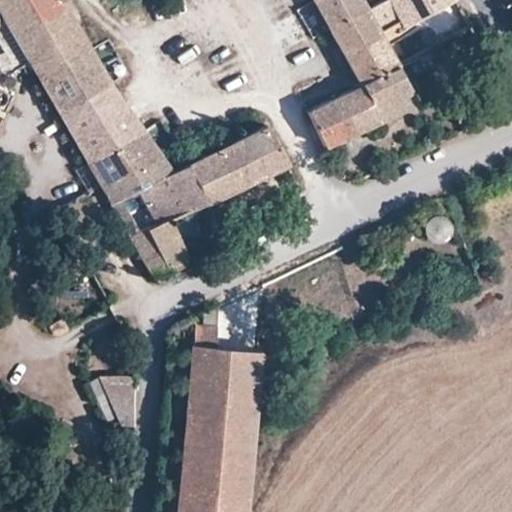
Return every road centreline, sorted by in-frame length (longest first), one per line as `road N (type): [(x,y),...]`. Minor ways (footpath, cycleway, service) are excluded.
road 1 (residential): [(135,511),(153,328),(162,307),(337,219)]
road 2 (residential): [(267,82),(186,121),(147,38),(229,0)]
road 3 (residential): [(337,219),(511,135)]
road 4 (residential): [(337,219),(267,82)]
